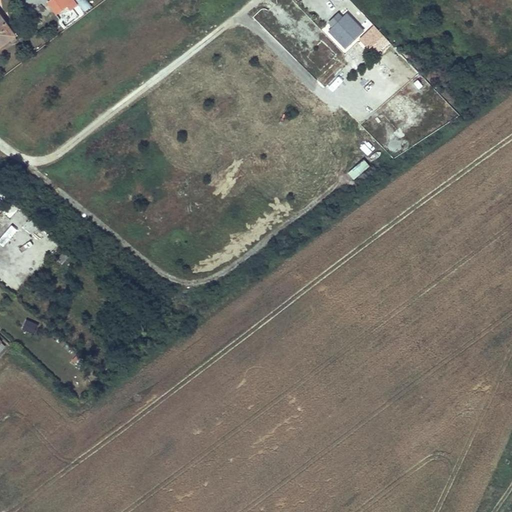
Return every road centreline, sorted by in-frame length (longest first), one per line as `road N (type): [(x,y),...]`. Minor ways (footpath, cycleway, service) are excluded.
road 1 (track): [(0,445),(79,423),(511,96)]
road 2 (unclassified): [(0,138),(156,270),(203,281),(384,146),(379,119),(323,56)]
